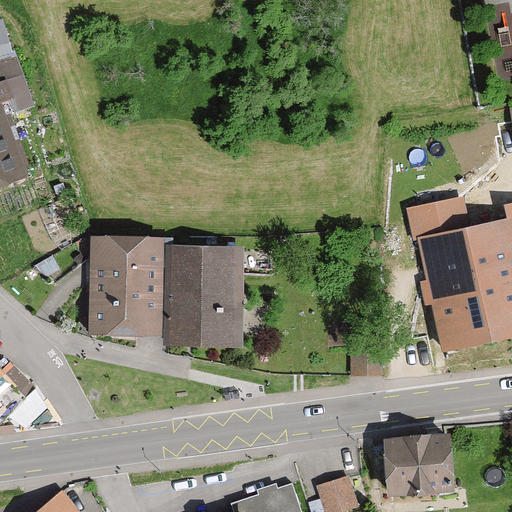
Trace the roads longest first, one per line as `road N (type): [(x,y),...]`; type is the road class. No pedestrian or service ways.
road 1 (secondary): [(91,448),(511,391)]
road 2 (residential): [(19,332),(91,448)]
